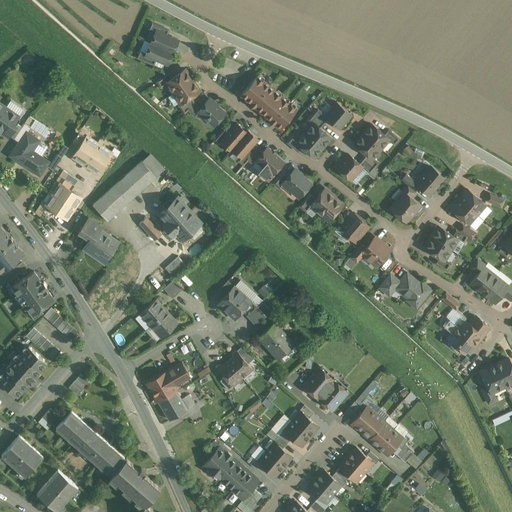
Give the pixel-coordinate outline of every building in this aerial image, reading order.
[(168,30),(152,23),(149,29),(156,31),(166,35),(168,30)] [(166,35),(156,31),(151,43),(173,52),(178,40),(166,35)] [(173,52),(151,43),(146,54),(146,55),(156,59),(168,64),(173,52)] [(156,59),(146,55),(146,54),(139,51),(137,57),(153,64),(156,59)] [(24,54),(21,63),(28,66),(32,58),(24,54)] [(172,78),(166,82),(166,83),(174,93),(192,80),(185,69),(172,78)] [(168,73),(157,81),(161,87),(166,83),(166,82),(172,78),(168,73)] [(281,96),(257,76),(240,95),(265,116),(281,96)] [(192,80),(174,93),(181,103),(190,97),(200,90),(192,80)] [(297,110),(281,96),(265,116),(280,129),(297,110)] [(190,97),(181,103),(179,104),(184,112),(188,109),(195,103),(194,103),(190,97)] [(225,113),(208,98),(203,104),(197,111),(198,112),(214,126),(225,113)] [(195,103),(188,109),(195,116),(198,112),(197,111),(203,104),(198,100),(194,103),(195,103)] [(18,116),(0,103),(0,128),(9,135),(16,125),(13,124),(18,116)] [(351,114),(337,103),(325,116),(328,119),(339,128),(351,114)] [(325,116),(317,109),(313,114),(324,123),(328,119),(325,116)] [(324,123),(313,114),(309,119),(313,123),(320,128),(324,123)] [(320,128),(313,123),(305,132),(322,147),(331,138),(320,128)] [(16,125),(9,135),(14,138),(22,127),(17,124),(16,125)] [(228,133),(221,142),(231,150),(232,149),(246,132),(237,124),(228,133)] [(384,134),(372,124),(363,134),(380,149),(389,139),(384,134)] [(90,133),(82,127),(79,132),(87,137),(90,133)] [(224,129),(215,140),(219,144),(221,142),(228,133),(224,129)] [(398,138),(388,129),(384,134),(389,139),(394,144),(398,138)] [(246,132),(232,149),(241,157),(242,157),(248,150),(257,139),(247,130),(246,132)] [(39,140),(26,131),(10,155),(40,175),(49,161),(32,150),(39,140)] [(79,132),(72,142),(81,147),(87,137),(79,132)] [(322,147),(305,132),(297,142),(302,147),(314,157),(322,147)] [(380,149),(363,134),(355,144),(367,154),(372,158),(380,149)] [(97,143),(87,137),(81,147),(74,157),(84,164),(87,166),(97,173),(104,163),(110,153),(101,146),(97,143)] [(297,142),(292,137),(287,142),(298,151),(302,147),(297,142)] [(409,144),(402,147),(405,154),(412,151),(409,144)] [(284,162),(267,147),(261,153),(255,160),(257,161),(263,167),(259,172),(267,179),(267,180),(268,180),(284,162)] [(120,153),(113,149),(110,153),(117,157),(120,153)] [(256,149),(252,154),(247,160),(253,165),(257,161),(255,160),(261,153),(256,149)] [(252,154),(248,150),(242,157),(241,157),(238,160),(243,165),(247,160),(252,154)] [(110,153),(104,163),(110,167),(117,157),(110,153)] [(56,154),(48,166),(53,170),(62,157),(56,154)] [(349,154),(337,168),(350,179),(362,166),(359,163),(349,154)] [(372,158),(367,154),(363,159),(373,168),(378,163),(372,158)] [(373,168),(363,159),(359,163),(362,166),(369,172),(373,168)] [(141,161),(93,205),(107,220),(156,176),(141,161)] [(416,182),(416,183),(419,186),(429,195),(444,178),(430,166),(416,182)] [(311,184),(294,169),(289,175),(282,183),(283,184),(299,197),(311,184)] [(284,171),(273,183),(280,188),(283,184),(282,183),(289,175),(284,171)] [(416,182),(406,174),(401,179),(407,185),(415,191),(419,186),(416,183),(416,182)] [(64,178),(60,175),(56,182),(60,185),(70,191),(74,185),(64,178)] [(70,191),(60,185),(55,192),(52,197),(47,204),(57,211),(67,218),(80,198),(70,191)] [(415,191),(407,185),(402,191),(405,193),(405,192),(412,198),(416,193),(415,191)] [(335,197),(325,189),(324,189),(317,197),(317,198),(316,199),(311,205),(328,220),(342,204),(335,198),(335,197)] [(486,205),(468,189),(459,199),(477,215),(486,205)] [(405,193),(397,202),(396,201),(390,208),(406,222),(420,205),(412,198),(405,192),(405,193)] [(503,200),(489,193),(486,200),(500,206),(503,200)] [(310,194),(300,206),(306,211),(311,205),(316,199),(310,194)] [(200,222),(177,197),(159,214),(171,227),(163,235),(167,239),(175,231),(183,239),(200,222)] [(477,215),(459,199),(451,209),(469,224),(477,215)] [(47,204),(43,202),(39,208),(43,211),(53,217),(57,211),(47,204)] [(353,213),(340,228),(339,226),(335,231),(340,235),(342,233),(346,237),(349,237),(355,241),(368,226),(362,220),(361,221),(359,219),(360,218),(353,213)] [(100,225),(89,217),(81,228),(92,235),(97,227),(98,228),(100,225)] [(163,235),(146,217),(139,223),(160,246),(167,239),(163,235)] [(475,232),(463,224),(459,230),(467,236),(472,238),(475,232)] [(0,250),(12,239),(10,237),(10,238),(0,225),(0,250)] [(438,226),(431,237),(451,249),(457,238),(458,238),(452,234),(438,226)] [(92,235),(83,247),(96,256),(95,256),(105,262),(118,242),(98,228),(97,227),(92,235)] [(459,230),(455,228),(452,234),(458,238),(457,238),(463,242),(467,236),(459,230)] [(365,247),(361,253),(363,255),(371,261),(372,259),(378,264),(390,250),(375,237),(365,247)] [(451,249),(431,237),(425,248),(438,256),(444,260),(451,249)] [(12,239),(0,250),(0,264),(4,268),(1,270),(2,271),(12,262),(23,253),(14,242),(12,239)] [(504,245),(502,243),(496,251),(506,257),(511,251),(504,246),(504,245)] [(361,244),(349,257),(356,263),(363,255),(361,253),(365,247),(361,244)] [(184,248),(168,262),(177,273),(194,258),(184,248)] [(444,260),(438,256),(435,262),(446,270),(450,263),(444,260)] [(485,264),(477,258),(469,268),(477,274),(482,267),(483,267),(485,264)] [(0,278),(5,274),(16,266),(12,262),(2,271),(1,270),(4,268),(0,264),(0,278)] [(5,274),(0,278),(0,285),(1,287),(16,275),(27,268),(22,262),(16,266),(5,274)] [(477,274),(470,283),(482,293),(495,277),(483,267),(482,267),(477,274)] [(20,280),(13,285),(33,313),(39,308),(53,298),(45,287),(47,286),(43,281),(42,282),(34,271),(20,280)] [(420,283),(407,272),(400,281),(395,287),(395,288),(408,298),(407,300),(416,308),(431,289),(421,281),(420,283)] [(390,273),(379,287),(389,295),(395,288),(395,287),(400,281),(390,273)] [(16,275),(7,282),(11,287),(13,285),(20,280),(16,275)] [(495,277),(482,293),(495,303),(502,294),(507,287),(495,277)] [(184,288),(174,279),(169,283),(178,293),(184,288)] [(228,281),(218,291),(223,295),(232,285),(228,281)] [(264,296),(272,288),(266,282),(258,289),(264,296)] [(178,293),(169,283),(163,288),(172,298),(178,293)] [(511,298),(511,285),(509,283),(507,287),(502,294),(510,301),(511,298)] [(251,301),(234,286),(218,304),(235,319),(242,311),(251,301)] [(460,303),(446,292),(441,298),(455,309),(460,303)] [(156,299),(141,312),(152,324),(167,311),(156,299)] [(256,306),(251,301),(242,311),(246,316),(256,306)] [(256,306),(246,316),(255,326),(266,317),(256,306)] [(77,331),(51,307),(44,316),(70,339),(77,331)] [(39,308),(33,313),(30,315),(34,320),(43,313),(39,308)] [(167,311),(152,324),(162,336),(178,323),(167,311)] [(479,318),(473,326),(466,321),(462,326),(458,326),(449,337),(449,340),(453,343),(450,347),(457,352),(460,349),(464,352),(475,339),(478,342),(490,327),(479,318)] [(274,322),(258,337),(277,357),(293,343),(274,322)] [(60,351),(33,327),(26,335),(52,359),(60,351)] [(20,355),(19,354),(5,369),(7,370),(0,377),(0,380),(17,396),(29,381),(31,383),(35,378),(34,377),(46,362),(28,346),(20,355)] [(255,358),(242,346),(237,351),(248,363),(255,358)] [(237,351),(236,350),(233,353),(233,358),(228,361),(242,377),(252,369),(248,363),(237,351)] [(511,366),(508,358),(494,365),(505,386),(511,382),(511,366)] [(242,377),(228,361),(224,365),(220,365),(216,368),(224,377),(232,386),(233,386),(242,377)] [(189,375),(182,363),(176,366),(183,378),(189,375)] [(494,365),(481,371),(489,387),(491,393),(492,393),(505,386),(494,365)] [(320,368),(304,386),(331,410),(347,392),(320,368)] [(172,369),(166,372),(171,382),(178,378),(172,369)] [(166,372),(148,383),(159,401),(177,390),(171,382),(166,372)] [(80,374),(68,387),(77,395),(89,382),(80,374)] [(224,377),(220,381),(228,390),(232,386),(224,377)] [(489,387),(482,390),(488,403),(495,400),(492,393),(491,393),(489,387)] [(177,390),(159,401),(170,419),(187,409),(182,399),(177,390)] [(409,402),(415,395),(410,391),(404,398),(409,402)] [(189,395),(182,399),(187,409),(194,404),(189,395)] [(354,402),(346,411),(351,415),(352,413),(358,406),(354,402)] [(358,406),(352,413),(357,417),(366,406),(362,402),(358,406)] [(313,413),(304,405),(299,410),(301,412),(301,411),(309,418),(313,413)] [(357,417),(352,423),(361,431),(376,414),(366,406),(357,417)] [(50,408),(38,422),(47,429),(59,416),(50,408)] [(125,459),(71,411),(57,428),(111,475),(125,459)] [(309,418),(301,411),(301,412),(293,421),(309,436),(318,426),(309,418)] [(278,433),(290,418),(283,412),(271,428),(278,433)] [(376,414),(361,431),(370,438),(370,439),(385,421),(376,414)] [(309,436),(293,421),(284,431),(292,438),(301,445),(309,436)] [(385,421),(370,439),(370,438),(369,439),(378,447),(393,430),(384,422),(385,422),(385,421)] [(393,430),(378,447),(388,455),(396,445),(402,438),(405,434),(407,432),(398,424),(393,430)] [(284,431),(283,430),(278,435),(287,443),(292,438),(284,431)] [(402,438),(396,445),(400,449),(405,444),(410,438),(405,434),(402,438)] [(19,435),(2,454),(25,475),(42,456),(19,435)] [(287,443),(278,435),(273,441),(275,442),(283,448),(287,443)] [(283,448),(275,442),(267,452),(283,466),(292,456),(283,448)] [(251,454),(256,458),(264,448),(259,444),(251,454)] [(400,449),(396,454),(400,458),(410,448),(405,444),(400,449)] [(366,456),(356,447),(348,457),(364,471),(373,462),(366,456)] [(226,454),(219,448),(214,453),(213,452),(208,457),(210,458),(204,465),(222,481),(237,464),(231,458),(232,456),(227,452),(226,454)] [(410,448),(400,458),(405,462),(414,452),(410,448)] [(379,459),(370,451),(366,456),(373,462),(375,464),(379,459)] [(283,466),(267,452),(258,461),(261,464),(275,476),(283,466)] [(258,461),(251,456),(247,461),(256,469),(261,464),(258,461)] [(364,471),(348,457),(339,467),(349,476),(356,481),(364,471)] [(144,506),(146,504),(160,488),(126,458),(111,475),(110,476),(144,506)] [(239,465),(237,464),(222,481),(233,490),(248,473),(244,469),(244,468),(240,465),(239,465)] [(349,476),(340,467),(336,472),(346,480),(349,476)] [(432,475),(439,481),(445,473),(437,468),(432,475)] [(332,476),(324,469),(316,478),(333,493),(341,484),(332,476)] [(58,470),(37,493),(57,510),(77,487),(58,470)] [(346,480),(336,472),(332,476),(341,484),(343,486),(347,481),(346,480)] [(248,473),(233,490),(243,499),(245,497),(253,488),(258,482),(256,480),(257,479),(252,475),(251,476),(248,473)] [(392,489),(402,478),(397,473),(387,484),(392,489)] [(333,493),(316,478),(308,488),(319,497),(325,502),(333,493)] [(257,492),(253,488),(245,497),(250,501),(257,492)] [(257,492),(250,501),(254,505),(262,496),(257,492)] [(243,499),(237,506),(242,510),(250,501),(245,497),(243,499)] [(325,502),(319,497),(315,501),(324,509),(326,511),(330,506),(325,502)] [(90,499),(78,511),(95,511),(99,508),(90,499)] [(250,501),(242,510),(244,511),(247,511),(254,505),(250,501)] [(296,501),(286,511),(308,511),(307,510),(296,501)] [(321,511),(324,509),(315,501),(307,510),(308,511),(321,511)]
